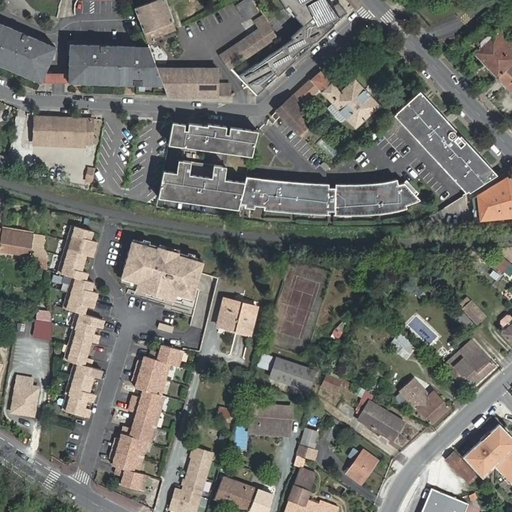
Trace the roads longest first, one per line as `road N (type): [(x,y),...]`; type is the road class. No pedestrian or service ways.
road 1 (residential): [(0,89),(25,100),(257,110),(377,3)]
road 2 (residential): [(78,495),(132,312),(98,261),(110,225)]
road 3 (secondary): [(511,149),(377,3)]
road 4 (unknown): [(257,110),(287,145),(321,166),(419,159)]
road 5 (residential): [(390,511),(406,477),(499,385)]
